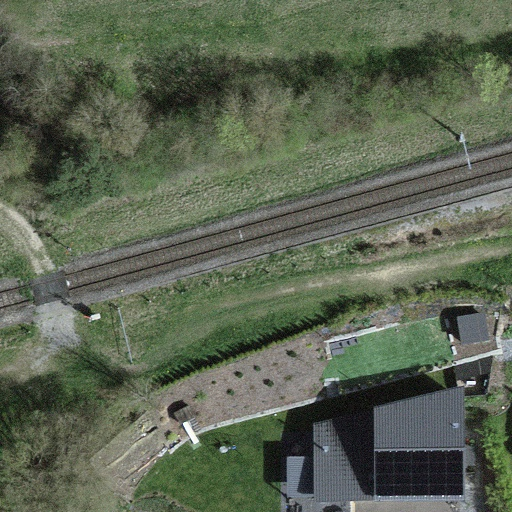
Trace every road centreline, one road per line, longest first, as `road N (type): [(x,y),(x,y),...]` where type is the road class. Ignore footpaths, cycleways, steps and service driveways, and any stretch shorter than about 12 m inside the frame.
road 1 (track): [(511,269),(197,316),(110,363),(61,343)]
road 2 (track): [(0,221),(22,227),(53,300),(61,343)]
